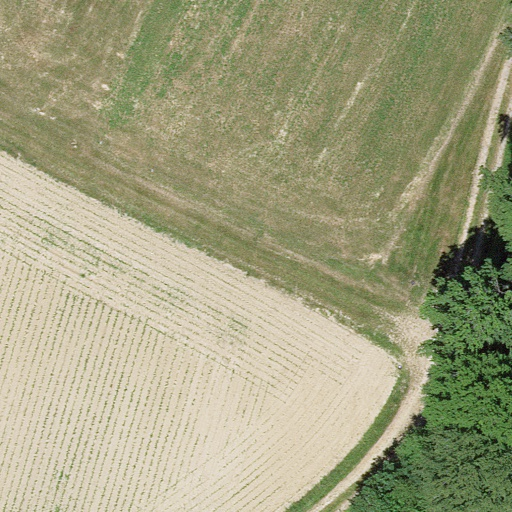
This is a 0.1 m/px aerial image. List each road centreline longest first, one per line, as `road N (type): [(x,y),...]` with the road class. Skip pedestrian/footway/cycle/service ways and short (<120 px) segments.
road 1 (track): [(309,511),(411,424),(437,348),(511,26)]
road 2 (track): [(0,114),(437,348)]
